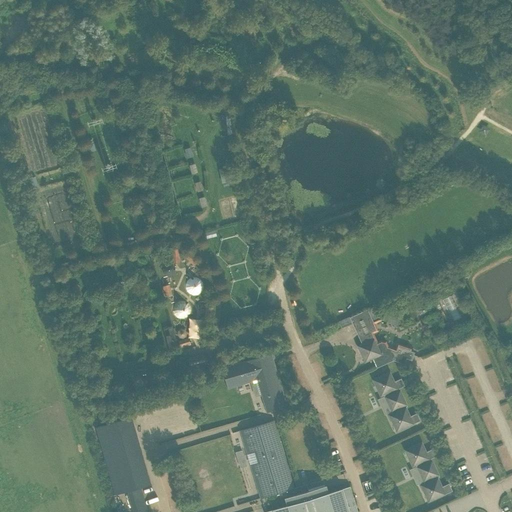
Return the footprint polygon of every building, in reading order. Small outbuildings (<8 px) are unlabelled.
[(183,148),(185,158),(191,156),(189,146),(183,148)] [(187,165),(190,174),(196,172),(194,163),(187,165)] [(203,197),(197,198),(199,207),(205,206),(203,197)] [(178,249),(170,250),(171,264),(180,264),(178,249)] [(69,264),(62,266),(64,272),(71,270),(69,264)] [(164,266),(162,269),(163,273),(165,275),(168,276),(171,275),(173,272),(173,269),(171,266),(168,265),(164,266)] [(193,275),(183,290),(195,297),(205,283),(193,275)] [(420,306),(418,311),(420,315),(424,317),(429,315),(431,311),(431,310),(433,309),(432,305),(429,306),(424,304),(420,306)] [(412,359),(414,353),(410,351),(410,350),(408,349),(406,355),(386,348),(384,343),(380,342),(376,344),(373,338),(371,333),(376,330),(367,310),(349,318),(361,343),(356,346),(364,363),(372,359),(376,368),(393,361),(404,365),(406,357),(412,359)] [(447,323),(442,325),(446,332),(451,329),(447,323)] [(188,338),(178,341),(180,347),(190,344),(188,338)] [(207,365),(203,354),(186,359),(190,370),(207,365)] [(286,406),(273,360),(271,354),(222,368),(228,388),(256,380),(265,411),(286,406)] [(389,372),(372,380),(375,387),(378,385),(382,395),(379,396),(380,397),(383,395),(391,413),(388,415),(391,422),(394,420),(398,430),(395,431),(396,432),(420,421),(416,413),(409,417),(405,407),(407,407),(398,388),(404,386),(400,378),(393,382),(389,372)] [(500,406),(506,421),(511,419),(511,414),(508,403),(500,406)] [(127,491),(133,511),(146,511),(139,488),(150,485),(130,418),(95,428),(114,495),(127,491)] [(293,489),(273,421),(240,431),(260,499),(278,493),(280,498),(290,495),(289,490),(293,489)] [(163,440),(197,431),(196,425),(161,434),(163,440)] [(421,442),(404,450),(407,457),(410,456),(414,465),(411,466),(412,467),(415,465),(423,484),(420,485),(423,492),(426,491),(430,500),(427,502),(428,502),(452,491),(448,484),(441,487),(437,478),(439,477),(430,458),(436,456),(433,449),(425,452),(421,442)] [(356,511),(349,487),(327,493),(325,486),(283,499),(286,506),(265,511),(356,511)]
